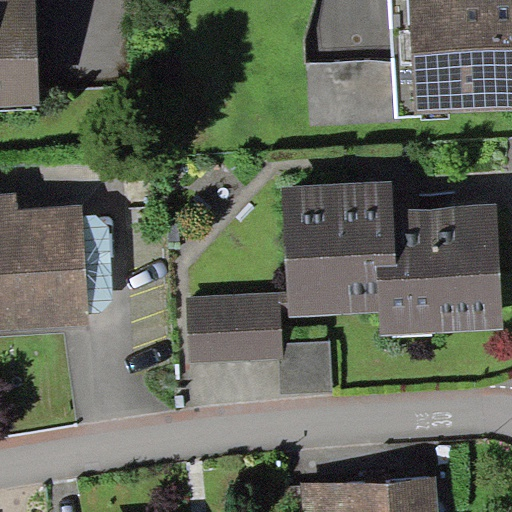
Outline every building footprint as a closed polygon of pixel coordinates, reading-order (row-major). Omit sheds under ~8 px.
[(36,0),(0,0),(0,106),(41,104),(36,0)] [(388,0),(395,117),(415,116),(408,0),(388,0)] [(511,0),(408,0),(415,116),(511,110),(511,0)] [(393,179),(283,185),(290,316),(380,311),(381,334),(503,328),(496,203),(394,208),(393,179)] [(0,329),(89,325),(88,313),(84,215),(83,206),(18,209),(18,190),(0,191),(0,329)] [(97,214),(84,215),(88,313),(101,312),(113,299),(109,227),(97,214)] [(280,292),(187,297),(191,364),(279,359),(283,359),(283,343),(280,292)] [(330,341),(283,343),(283,359),(279,359),(281,394),(333,392),(330,341)] [(438,511),(436,476),(302,484),(303,511),(438,511)]
